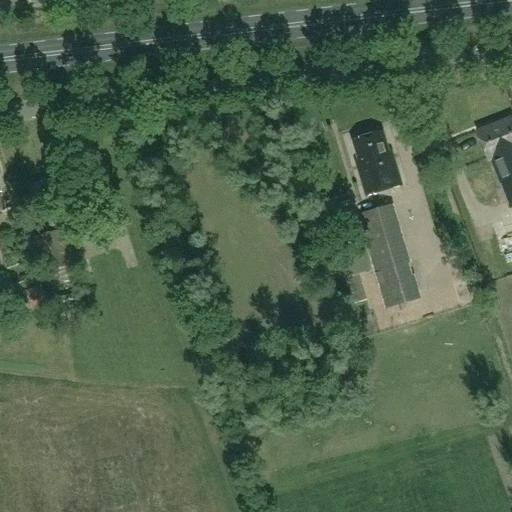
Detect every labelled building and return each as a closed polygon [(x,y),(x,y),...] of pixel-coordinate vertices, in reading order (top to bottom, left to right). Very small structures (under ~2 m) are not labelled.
[(511,119),(476,132),(502,202),(511,197),(511,119)] [(358,162),(355,163),(365,198),(402,187),(392,153),(389,154),(383,133),(352,142),(358,162)] [(62,177),(25,186),(34,223),(54,218),(50,202),(67,198),(62,177)] [(351,205),(327,211),(331,229),(355,223),(351,205)] [(386,208),(357,216),(382,305),(412,297),(386,208)] [(65,232),(32,241),(41,273),(74,263),(65,232)] [(32,261),(17,266),(21,280),(36,275),(32,261)] [(43,308),(45,314),(54,311),(52,305),(43,308)]
